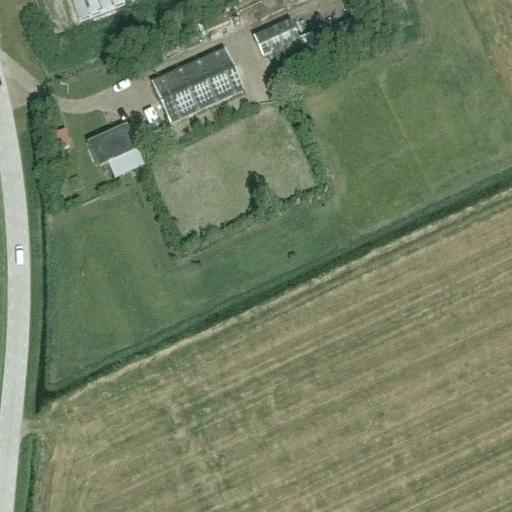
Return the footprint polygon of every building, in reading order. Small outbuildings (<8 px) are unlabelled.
[(233,19),(240,32),(258,24),(251,10),(233,19)] [(254,41),(262,60),(299,43),(290,25),(254,41)] [(303,53),(274,65),(281,79),(309,66),(303,53)] [(225,55),(152,88),(170,127),(243,94),(225,55)] [(99,169),(135,152),(125,129),(89,146),(99,169)]
